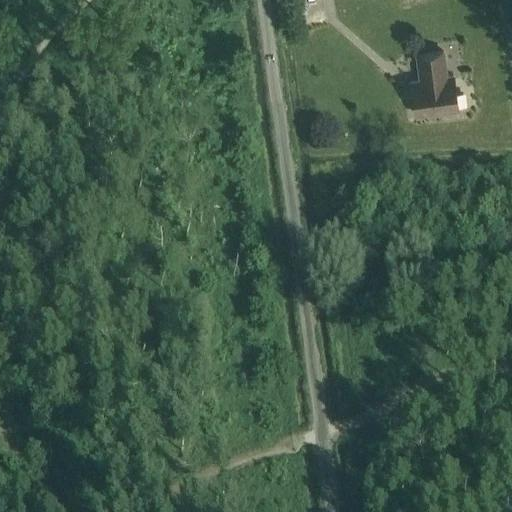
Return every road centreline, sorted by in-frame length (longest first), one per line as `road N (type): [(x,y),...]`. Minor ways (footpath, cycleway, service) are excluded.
road 1 (unclassified): [(330,511),(262,0)]
road 2 (track): [(291,511),(228,0)]
road 3 (track): [(135,511),(215,468),(321,439)]
road 4 (track): [(511,365),(427,389),(350,430)]
